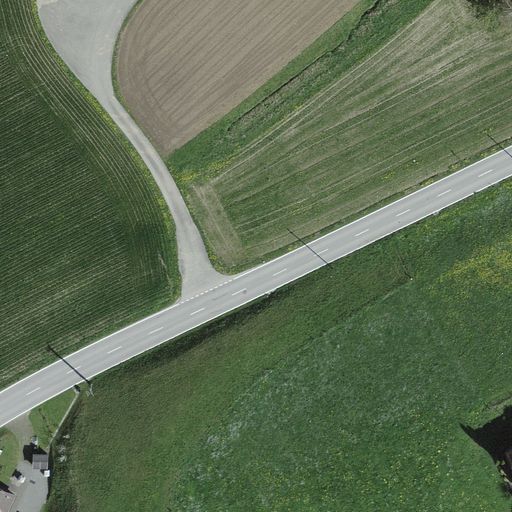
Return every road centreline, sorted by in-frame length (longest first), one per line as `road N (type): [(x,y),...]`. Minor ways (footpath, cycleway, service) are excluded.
road 1 (tertiary): [(511,159),(207,305)]
road 2 (unclassified): [(64,49),(171,192),(207,305)]
road 3 (tertiary): [(207,305),(0,410)]
